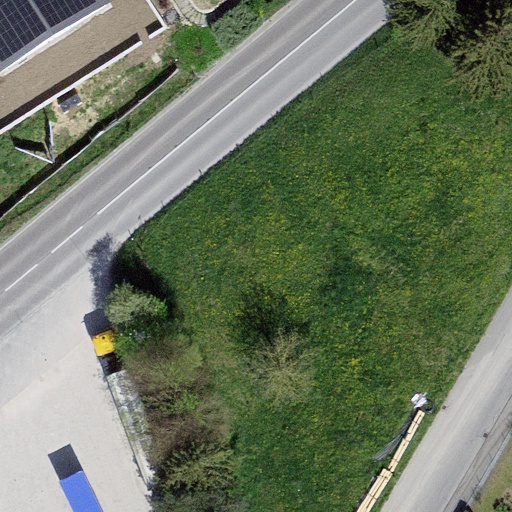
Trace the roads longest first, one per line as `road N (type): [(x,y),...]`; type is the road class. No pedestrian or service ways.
road 1 (primary): [(0,306),(362,0)]
road 2 (residential): [(511,355),(415,511)]
